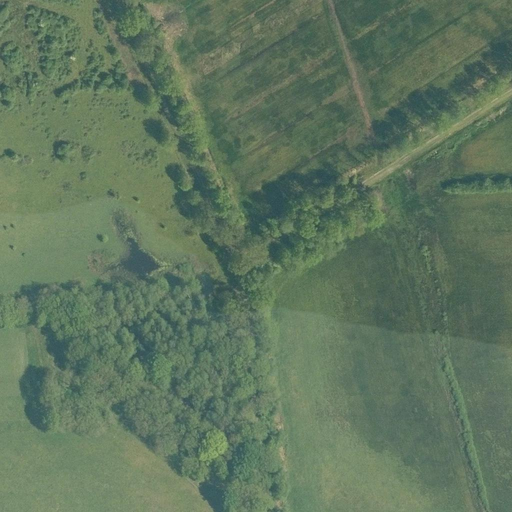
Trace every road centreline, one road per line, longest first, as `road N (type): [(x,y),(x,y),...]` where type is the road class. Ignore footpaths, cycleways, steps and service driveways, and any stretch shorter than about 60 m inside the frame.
road 1 (track): [(115,0),(240,273),(272,511)]
road 2 (track): [(240,273),(267,246),(511,92)]
road 3 (track): [(243,293),(0,303)]
